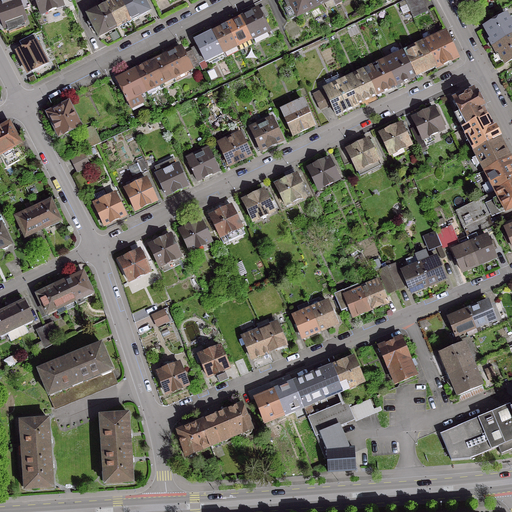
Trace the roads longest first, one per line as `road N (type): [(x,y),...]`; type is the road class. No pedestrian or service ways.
road 1 (residential): [(98,250),(481,68)]
road 2 (residential): [(156,421),(511,274)]
road 3 (tertiary): [(163,505),(511,480)]
road 4 (residential): [(25,105),(239,0)]
road 5 (residential): [(98,250),(156,421)]
road 6 (residential): [(25,105),(98,250)]
